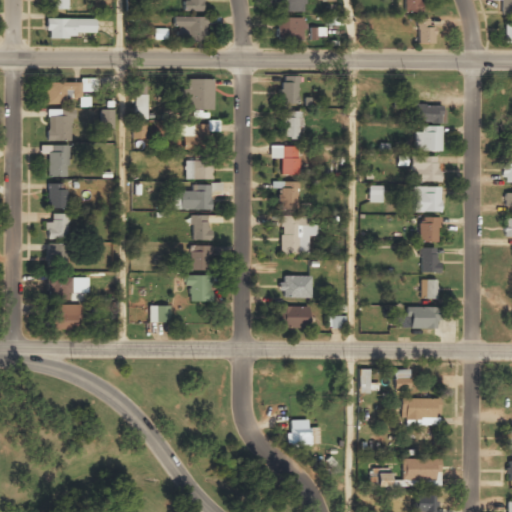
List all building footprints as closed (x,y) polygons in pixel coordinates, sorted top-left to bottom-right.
[(68,9),(67,0),(47,0),(47,9),(68,9)] [(202,11),(202,0),(182,0),(183,11),(202,11)] [(303,12),(303,0),(274,0),(274,11),(303,12)] [(511,0),(500,0),(501,13),(511,12),(511,0)] [(176,36),(185,36),(185,42),(206,42),(206,17),(172,16),(172,26),(177,26),(176,36)] [(323,24),(341,25),(341,17),(324,16),(323,24)] [(277,40),(303,40),(303,17),(276,17),(277,40)] [(95,19),(47,18),(47,37),(76,38),(76,32),(94,32),(95,19)] [(416,43),(434,44),(434,27),(428,27),(428,18),(416,18),(416,43)] [(166,29),(154,28),(153,39),(166,39),(166,29)] [(309,40),(317,40),(317,28),(309,28),(309,40)] [(297,75),(281,76),(281,104),(298,104),(297,75)] [(65,103),(65,90),(71,91),(71,97),(81,98),(81,91),(96,91),(96,78),(80,78),(80,82),(46,82),(46,103),(65,103)] [(212,79),(186,79),(186,88),(180,88),(180,109),(212,109),(212,79)] [(146,119),(147,90),(134,90),(134,119),(146,119)] [(444,105),(410,104),(410,122),(444,123),(444,105)] [(71,141),(72,109),(47,109),(47,141),(71,141)] [(113,129),(113,110),(100,109),(99,129),(113,129)] [(297,138),(298,127),(301,127),(301,111),(283,110),(283,138),(297,138)] [(131,138),(145,138),(145,123),(132,122),(131,138)] [(182,149),(209,149),(209,124),(190,123),(190,136),(182,136),(182,149)] [(414,128),(414,150),(441,150),(441,127),(414,128)] [(47,153),(47,176),(67,177),(67,146),(41,145),(40,153),(47,153)] [(297,175),(297,146),(269,146),(269,157),(280,157),(280,174),(297,175)] [(440,182),(440,169),(435,169),(435,155),(410,155),(410,171),(414,171),(414,181),(440,182)] [(183,179),(211,179),(212,159),(184,158),(183,179)] [(511,162),(502,163),(503,183),(511,182),(511,162)] [(296,210),(298,181),(280,180),(279,209),(296,210)] [(172,209),(209,210),(210,194),(220,195),(221,184),(191,183),(191,191),(173,190),(172,209)] [(66,208),(66,184),(47,184),(46,208),(66,208)] [(381,185),(367,186),(368,202),(381,202),(381,185)] [(440,186),(411,186),(411,211),(439,212),(440,186)] [(511,206),(511,192),(504,192),(503,206),(511,206)] [(68,214),(51,213),(51,222),(46,222),(45,238),(67,239),(68,214)] [(208,214),(190,215),(191,240),(209,240),(208,214)] [(306,216),(280,215),(279,254),(307,255),(307,235),(315,236),(316,225),(306,224),(306,216)] [(436,242),(436,227),(440,227),(440,217),(419,217),(418,241),(436,242)] [(511,236),(511,217),(504,218),(503,236),(511,236)] [(66,244),(46,243),(46,268),(65,269),(66,244)] [(189,270),(207,270),(207,255),(211,255),(211,245),(189,245),(189,270)] [(437,247),(419,247),(419,272),(437,272),(437,247)] [(70,299),(71,276),(48,275),(47,298),(70,299)] [(188,301),(210,302),(211,275),(183,275),(183,285),(189,285),(188,301)] [(310,297),(310,275),(280,275),(281,297),(310,297)] [(436,298),(435,279),(419,280),(420,298),(436,298)] [(78,305),(52,304),(51,329),(77,330),(78,305)] [(168,306),(148,306),(148,322),(169,321),(168,306)] [(307,307),(280,306),(280,326),(307,327),(307,307)] [(397,314),(397,328),(435,328),(435,320),(440,320),(440,307),(405,306),(404,314),(397,314)] [(345,317),(326,316),(326,327),(345,328),(345,317)] [(368,393),(368,369),(357,369),(357,392),(368,393)] [(393,389),(409,388),(408,369),(392,370),(393,389)] [(439,399),(402,398),(401,424),(437,425),(438,414),(439,414),(439,399)] [(318,444),(318,427),(306,427),(306,419),(289,420),(289,432),(286,432),(286,444),(318,444)] [(440,459),(401,458),(401,481),(439,482),(440,459)] [(386,472),(386,468),(371,469),(371,480),(375,479),(375,473),(386,472)] [(376,487),(390,486),(389,473),(375,474),(376,487)] [(421,511),(434,511),(435,495),(414,494),(414,511),(421,511)]
